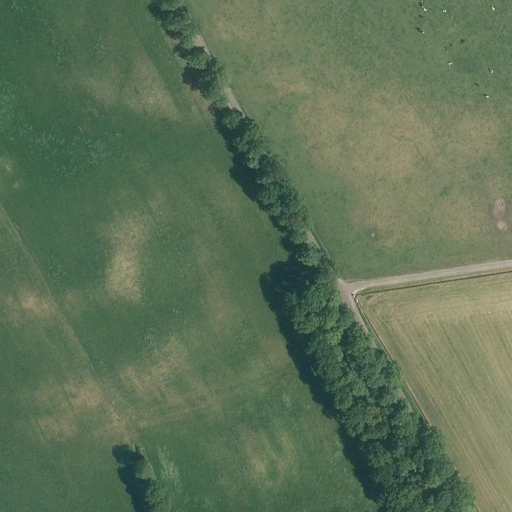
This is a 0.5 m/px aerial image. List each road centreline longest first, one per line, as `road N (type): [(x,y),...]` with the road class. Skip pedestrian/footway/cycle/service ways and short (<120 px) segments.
road 1 (unclassified): [(338,289),(173,0)]
road 2 (unclassified): [(467,511),(338,289)]
road 3 (unclassified): [(338,289),(511,263)]
